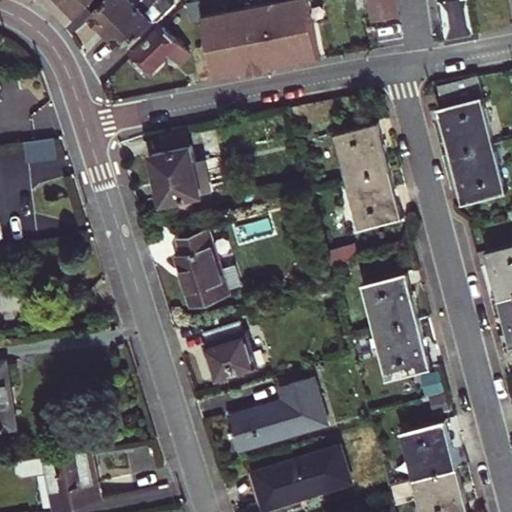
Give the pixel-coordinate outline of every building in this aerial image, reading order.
[(64,0),(79,14),(93,0),(64,0)] [(108,0),(94,14),(101,22),(109,30),(123,17),(126,21),(140,7),(137,3),(140,0),(108,0)] [(178,0),(140,0),(137,3),(140,7),(126,21),(123,17),(109,30),(121,42),(126,48),(130,45),(154,21),(161,19),(179,2),(178,0)] [(278,64),(321,57),(309,0),(283,0),(267,3),(277,58),(278,64)] [(274,66),(278,64),(277,58),(267,3),(241,8),(253,72),(274,68),(274,66)] [(400,16),(398,3),(371,7),(373,21),(400,16)] [(204,15),(216,77),(244,71),(244,74),(253,72),(241,8),(204,15)] [(136,52),(161,28),(154,21),(130,45),(136,52)] [(181,62),(191,52),(164,25),(161,28),(136,52),(146,62),(153,68),(166,56),(171,61),(176,56),(181,62)] [(447,129),(453,153),(496,142),(478,75),(439,85),(444,104),(440,106),(447,129)] [(336,131),(349,179),(392,167),(388,152),(379,120),(336,131)] [(62,135),(31,140),(34,159),(65,155),(62,135)] [(496,142),(453,153),(460,181),(465,201),(509,190),(496,142)] [(159,175),(165,201),(204,192),(193,144),(154,153),(159,175)] [(392,167),(349,179),(361,227),(404,216),(398,192),(392,167)] [(301,179),(278,184),(281,195),(303,190),(301,179)] [(257,188),(260,200),(281,195),(278,184),(257,188)] [(282,202),(286,219),(301,217),(297,199),(282,202)] [(186,276),(195,303),(231,292),(230,288),(244,283),(237,263),(223,268),(210,227),(181,236),(186,251),(179,253),(186,276)] [(329,251),(332,262),(359,255),(356,243),(329,251)] [(501,297),(511,294),(511,243),(488,249),(495,275),(501,297)] [(362,265),(359,255),(332,262),(335,272),(362,265)] [(377,330),(421,318),(414,294),(408,271),(365,282),(377,330)] [(511,294),(501,297),(509,329),(511,341),(511,294)] [(429,349),(421,318),(377,330),(390,377),(433,366),(429,349)] [(213,360),(219,379),(258,366),(242,321),(206,332),(210,345),(208,345),(213,360)] [(11,389),(7,361),(0,362),(0,426),(16,424),(11,389)] [(328,422),(315,376),(283,385),(287,399),(231,416),(236,432),(241,448),(328,422)] [(403,429),(416,478),(459,466),(452,437),(447,418),(403,429)] [(342,444),(256,470),(262,491),(266,503),(353,479),(342,444)] [(58,508),(103,499),(98,477),(92,447),(15,457),(18,471),(24,474),(50,469),(58,508)] [(416,478),(425,511),(470,511),(468,499),(459,466),(416,478)]
